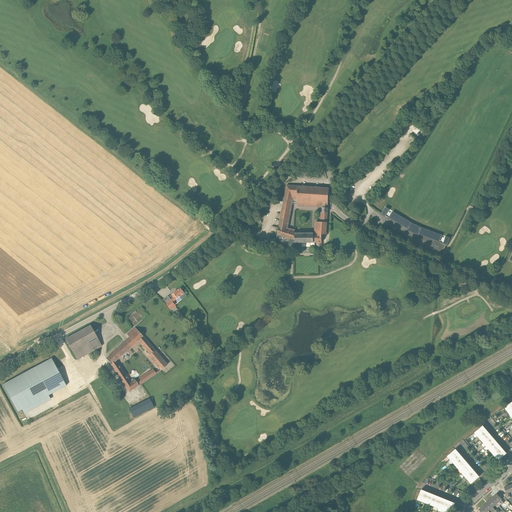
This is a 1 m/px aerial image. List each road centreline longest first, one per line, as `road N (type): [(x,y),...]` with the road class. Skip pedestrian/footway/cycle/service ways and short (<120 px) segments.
road 1 (unclassified): [(0,367),(167,276),(311,151)]
road 2 (unclassified): [(511,297),(343,217),(326,167),(311,151)]
road 3 (unclassified): [(311,151),(451,0)]
